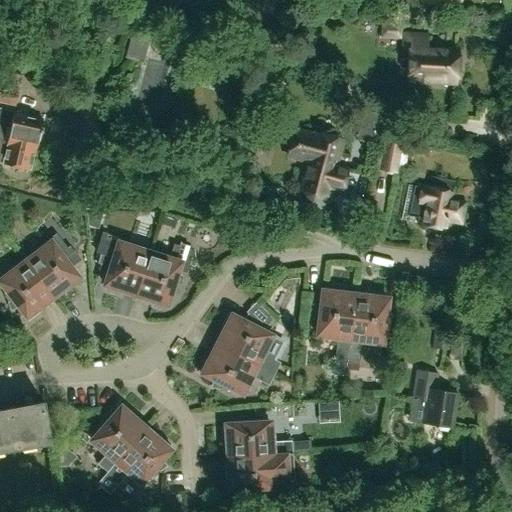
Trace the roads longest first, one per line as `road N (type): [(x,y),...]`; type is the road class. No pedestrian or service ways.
road 1 (residential): [(345,249),(88,141),(118,0)]
road 2 (residential): [(503,511),(510,274)]
road 3 (residential): [(168,334),(83,327),(52,341),(50,366),(73,377),(136,361)]
road 4 (residential): [(168,334),(226,267),(345,249)]
road 5 (residential): [(510,274),(345,249)]
road 6 (residential): [(136,361),(187,427),(193,491)]
